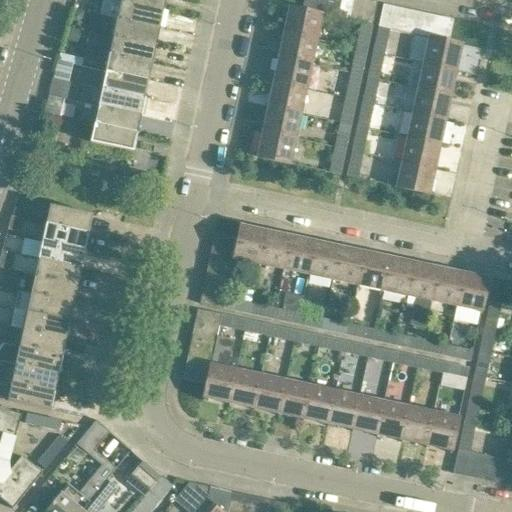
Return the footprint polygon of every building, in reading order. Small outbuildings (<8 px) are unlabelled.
[(85,0),(75,0),(73,9),(82,12),(85,0)] [(120,0),(120,2),(163,11),(165,0),(120,0)] [(304,0),(302,11),(315,14),(317,0),(304,0)] [(317,0),(315,14),(321,15),(326,16),(329,0),(317,0)] [(342,0),(329,0),(326,16),(338,19),(342,0)] [(342,0),(338,19),(350,21),(354,0),(342,0)] [(360,23),(365,0),(363,0),(354,0),(350,21),(360,23)] [(360,23),(361,23),(372,26),(377,3),(365,0),(360,23)] [(116,19),(160,29),(163,11),(120,2),(116,19)] [(394,8),(383,5),(378,28),(389,30),(394,8)] [(289,10),(284,32),(316,39),(321,15),(315,14),(302,11),(286,8),(286,10),(289,10)] [(406,10),(394,8),(389,30),(401,33),(406,10)] [(418,13),(406,10),(401,33),(413,35),(418,13)] [(82,14),(72,11),(69,20),(76,22),(80,18),(82,14)] [(430,15),(418,13),(413,35),(425,38),(430,15)] [(441,18),(430,15),(425,38),(430,39),(437,40),(441,18)] [(453,21),(441,18),(437,40),(448,43),(453,21)] [(113,37),(156,46),(160,29),(116,19),(113,37)] [(367,50),(372,26),(361,23),(356,48),(367,50)] [(83,31),(67,28),(64,42),(80,45),(83,31)] [(384,54),(389,30),(378,28),(373,51),(384,54)] [(316,39),(284,32),(279,57),(310,64),(316,39)] [(109,55),(152,64),(156,46),(113,37),(109,55)] [(464,46),(448,43),(437,40),(430,39),(425,62),(456,69),(461,47),(463,48),(464,46)] [(361,75),(367,50),(356,48),(350,73),(361,75)] [(373,51),(368,76),(379,79),(384,54),(373,51)] [(105,72),(148,81),(152,64),(109,55),(105,72)] [(279,57),(273,83),(305,90),(310,64),(279,57)] [(58,62),(53,79),(65,82),(70,65),(58,62)] [(456,69),(425,62),(419,87),(450,94),(456,69)] [(101,90),(144,99),(148,81),(105,72),(101,90)] [(356,100),(361,75),(350,73),(345,98),(356,100)] [(362,102),(373,104),(379,79),(368,76),(362,102)] [(65,82),(53,79),(49,96),(60,99),(65,82)] [(305,90),(273,83),(268,108),(299,115),(305,90)] [(445,119),(450,94),(419,87),(414,112),(445,119)] [(97,107),(141,117),(144,99),(101,90),(97,107)] [(62,100),(60,99),(49,96),(45,112),(58,116),(62,100)] [(351,126),(356,100),(345,98),(339,123),(351,126)] [(368,129),(373,104),(362,102),(357,127),(368,129)] [(94,125),(137,134),(141,117),(97,107),(94,125)] [(268,108),(263,133),(294,140),(299,115),(268,108)] [(440,144),(445,119),(414,112),(408,138),(440,144)] [(59,129),(62,119),(48,116),(46,125),(59,129)] [(345,151),(351,126),(339,123),(334,149),(345,151)] [(137,134),(94,125),(90,144),(133,153),(137,134)] [(351,152),(362,154),(368,129),(357,127),(351,152)] [(294,140),(263,133),(258,157),(257,159),(254,158),(254,160),(291,167),(291,165),(288,165),(294,140)] [(434,170),(440,144),(408,138),(403,163),(434,170)] [(340,177),(345,151),(334,149),(329,174),(329,175),(340,177)] [(351,152),(346,178),(357,180),(362,154),(351,152)] [(403,163),(398,187),(395,186),(395,187),(394,188),(432,196),(432,194),(429,193),(434,170),(403,163)] [(49,206),(45,225),(88,234),(92,216),(49,206)] [(237,239),(234,250),(232,260),(257,265),(264,232),(242,227),(243,224),(241,224),(240,225),(237,239)] [(45,225),(42,242),(84,252),(88,234),(45,225)] [(289,237),(264,232),(257,265),(282,270),(289,237)] [(212,245),(234,250),(237,239),(215,234),(212,245)] [(314,242),(289,237),(282,270),(306,276),(314,242)] [(81,269),(84,252),(42,242),(38,260),(81,269)] [(314,242),(306,276),(331,281),(338,248),(314,242)] [(232,262),(232,260),(234,250),(212,245),(210,257),(232,262)] [(338,248),(331,281),(356,287),(363,253),(338,248)] [(363,253),(356,287),(381,292),(388,258),(363,253)] [(210,257),(207,269),(229,273),(232,262),(210,257)] [(388,258),(381,292),(406,297),(413,264),(388,258)] [(38,260),(34,278),(77,287),(81,269),(38,260)] [(431,303),(438,269),(413,264),(406,297),(415,299),(410,325),(425,328),(428,317),(431,303)] [(207,269),(205,280),(227,285),(229,273),(207,269)] [(438,269),(431,303),(455,309),(456,308),(463,274),(438,269)] [(482,313),(489,278),(489,277),(488,277),(487,280),(463,274),(456,308),(482,313)] [(73,305),(77,287),(34,278),(30,295),(73,305)] [(205,280),(202,292),(224,297),(227,285),(205,280)] [(14,310),(27,313),(69,322),(73,305),(30,295),(17,292),(14,310)] [(221,309),(224,298),(224,297),(202,292),(200,305),(221,309)] [(282,311),(273,309),(271,320),(296,325),(298,314),(302,298),(285,294),(282,311)] [(248,304),(224,298),(221,309),(246,315),(248,304)] [(490,302),(485,325),(496,328),(501,304),(493,302),(490,302)] [(273,309),(248,304),(246,315),(271,320),(273,309)] [(220,315),(197,310),(195,321),(218,326),(220,315)] [(27,313),(23,330),(65,340),(69,322),(27,313)] [(323,319),(298,314),(296,325),(321,330),(323,319)] [(218,326),(242,331),(244,320),(220,315),(218,326)] [(348,325),(323,319),(321,330),(346,336),(348,325)] [(242,331),(267,337),(269,326),(244,320),(242,331)] [(218,326),(195,321),(192,336),(214,341),(215,337),(218,326)] [(373,330),(348,325),(346,336),(371,341),(373,330)] [(485,325),(479,351),(490,353),(496,328),(485,325)] [(267,337),(292,342),(294,331),(269,326),(267,337)] [(62,357),(65,340),(23,330),(7,327),(3,345),(62,357)] [(398,335),(373,330),(371,341),(395,346),(398,335)] [(292,342),(317,347),(319,336),(294,331),(292,342)] [(423,341),(398,335),(395,346),(420,352),(423,341)] [(192,336),(190,344),(213,349),(214,341),(192,336)] [(319,336),(317,347),(342,353),(344,342),(319,336)] [(205,399),(227,403),(234,367),(227,366),(233,341),(215,337),(214,341),(213,349),(210,364),(208,373),(206,385),(203,401),(205,401),(205,399)] [(423,341),(420,352),(445,357),(448,346),(423,341)] [(344,342),(342,353),(367,358),(369,347),(344,342)] [(213,349),(190,344),(187,359),(210,364),(213,349)] [(3,345),(0,349),(0,362),(15,366),(58,375),(62,357),(3,345)] [(448,346),(445,357),(470,363),(472,352),(448,346)] [(369,347),(367,358),(392,364),(394,352),(369,347)] [(479,351),(474,376),(485,378),(490,353),(479,351)] [(394,352),(392,364),(417,369),(419,358),(394,352)] [(444,363),(419,358),(417,369),(442,374),(444,363)] [(210,364),(187,359),(185,367),(208,373),(210,364)] [(444,363),(442,374),(466,380),(469,369),(444,363)] [(54,393),(58,375),(15,366),(11,383),(54,393)] [(184,381),(206,385),(208,373),(185,367),(182,381),(184,381)] [(234,367),(227,403),(252,408),(259,373),(234,367)] [(252,408),(277,414),(284,378),(259,373),(252,408)] [(452,399),(456,379),(443,376),(438,396),(452,399)] [(474,376),(469,401),(480,403),(485,378),(474,376)] [(284,378),(277,414),(302,419),(309,384),(284,378)] [(50,411),(54,393),(11,383),(7,402),(50,411)] [(302,419),(327,424),(334,389),(309,384),(302,419)] [(327,424),(352,430),(359,395),(334,389),(327,424)] [(352,430),(377,435),(384,400),(359,395),(352,430)] [(377,435),(402,441),(409,406),(384,400),(377,435)] [(474,428),(480,403),(468,400),(463,425),(474,428)] [(402,441),(427,446),(434,411),(409,406),(402,441)] [(21,416),(0,410),(0,454),(5,438),(14,441),(21,416)] [(434,411),(427,446),(450,451),(449,454),(451,454),(459,417),(434,411)] [(24,424),(33,426),(35,416),(26,415),(24,424)] [(33,426),(41,428),(43,418),(35,416),(33,426)] [(52,420),(43,418),(41,428),(50,430),(52,420)] [(50,430),(58,431),(60,422),(52,420),(50,430)] [(89,502),(90,501),(97,493),(107,481),(116,469),(95,451),(110,433),(105,429),(96,421),(76,445),(90,457),(101,466),(79,494),(89,502)] [(474,428),(463,425),(458,451),(469,453),(474,428)] [(61,450),(67,443),(59,437),(53,444),(61,450)] [(53,444),(48,450),(56,457),(61,450),(53,444)] [(48,450),(42,457),(50,463),(56,457),(48,450)] [(453,474),(464,477),(469,453),(458,451),(453,474)] [(464,477),(475,479),(481,455),(469,453),(464,477)] [(475,479),(487,482),(493,458),(481,455),(475,479)] [(5,478),(0,483),(0,499),(13,510),(42,474),(21,457),(5,478)] [(45,470),(50,463),(42,457),(37,464),(45,470)] [(487,482),(499,484),(504,460),(493,458),(487,482)] [(499,484),(511,487),(511,480),(511,462),(510,462),(504,460),(499,484)] [(126,483),(144,498),(161,478),(143,462),(126,483)] [(161,478),(144,498),(145,498),(155,507),(173,485),(162,477),(161,478)] [(107,481),(97,493),(90,501),(101,510),(108,501),(107,500),(117,489),(107,481)] [(186,511),(196,511),(208,498),(210,488),(189,483),(174,502),(186,511)] [(68,485),(45,511),(80,511),(89,502),(79,494),(68,485)] [(225,511),(230,492),(210,488),(208,498),(196,511),(225,511)] [(230,492),(225,511),(235,511),(239,494),(230,492)] [(244,511),(248,497),(239,494),(235,511),(244,511)] [(254,511),(257,498),(248,497),(244,511),(254,511)] [(150,511),(155,507),(144,498),(132,511),(150,511)] [(98,511),(101,510),(90,501),(89,502),(80,511),(98,511)] [(275,511),(277,503),(267,501),(264,511),(275,511)] [(286,511),(288,505),(277,503),(275,511),(286,511)]
